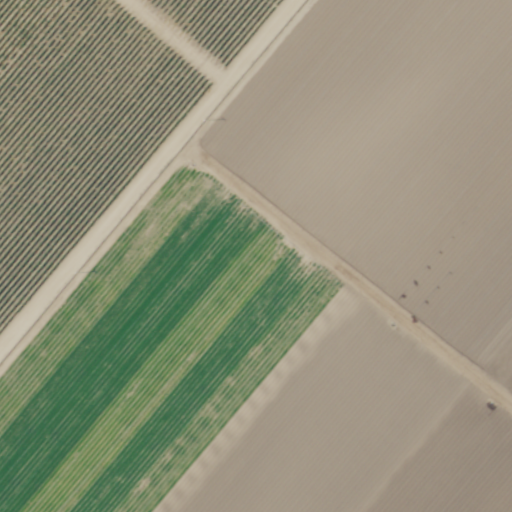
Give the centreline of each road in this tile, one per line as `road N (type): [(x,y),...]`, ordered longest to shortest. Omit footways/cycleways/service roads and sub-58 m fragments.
road 1 (track): [(300,0),(0,350)]
road 2 (track): [(131,0),(229,83)]
